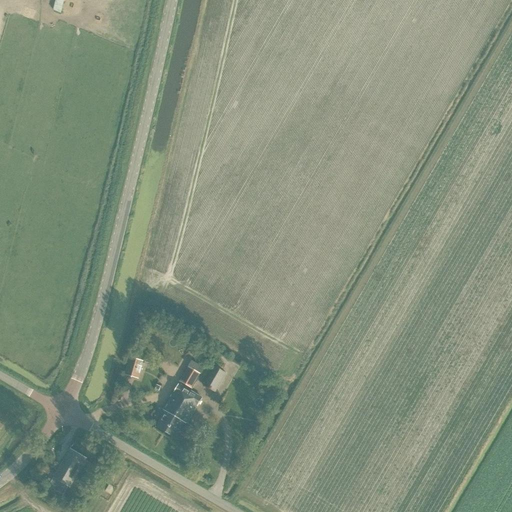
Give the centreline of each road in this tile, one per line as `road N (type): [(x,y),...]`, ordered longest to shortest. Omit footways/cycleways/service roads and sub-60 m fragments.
road 1 (unclassified): [(61,410),(100,308),(171,0)]
road 2 (unclassified): [(235,511),(61,410)]
